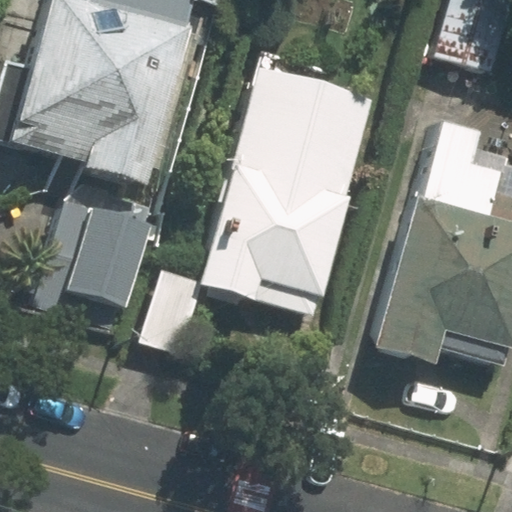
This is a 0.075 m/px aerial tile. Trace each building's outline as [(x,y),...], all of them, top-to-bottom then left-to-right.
[(27,0),(0,101),(0,144),(59,160),(57,166),(120,183),(169,0),(177,0),(187,3),(187,0),(27,0)] [(429,0),(414,54),(482,73),(501,0),(429,0)] [(169,284),(179,287),(295,316),(350,96),(228,66),(204,163),(199,161),(170,279),(169,284)] [(397,196),(355,346),(419,364),(423,347),(488,366),(511,281),(511,170),(493,165),(495,158),(461,148),(465,132),(426,121),(404,198),(397,196)] [(45,209),(29,266),(96,285),(113,226),(45,209)] [(160,352),(179,287),(169,284),(170,279),(138,271),(119,340),(160,352)]
